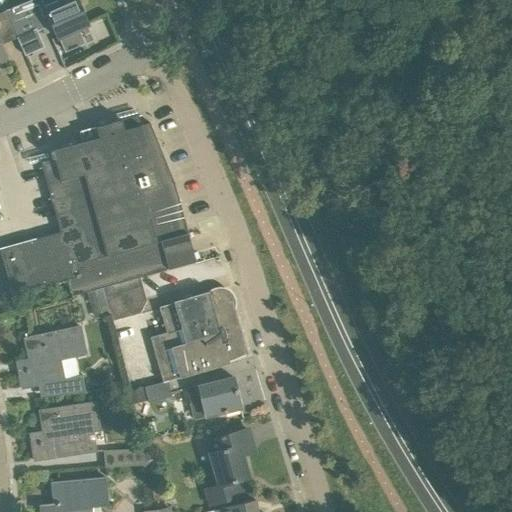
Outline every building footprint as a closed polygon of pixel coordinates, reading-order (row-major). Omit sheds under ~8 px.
[(5,0),(0,0),(0,12),(9,9),(5,0)] [(15,35),(17,38),(24,55),(44,47),(35,26),(50,20),(57,37),(88,24),(78,0),(66,0),(61,2),(60,0),(32,0),(6,11),(15,35)] [(6,11),(0,13),(0,62),(7,59),(0,43),(0,40),(15,35),(6,11)] [(99,138),(50,151),(52,159),(41,162),(52,200),(58,198),(69,236),(71,244),(64,246),(67,254),(74,252),(78,263),(81,277),(86,292),(86,293),(101,289),(101,288),(140,277),(196,261),(174,182),(150,124),(150,123),(141,125),(138,116),(96,127),(99,138)] [(71,244),(69,236),(6,254),(18,294),(67,281),(71,296),(86,292),(81,277),(78,263),(74,252),(67,254),(64,246),(71,244)] [(101,289),(104,296),(109,316),(110,322),(140,314),(146,301),(142,286),(140,277),(101,288),(101,289)] [(150,337),(163,382),(167,381),(180,378),(207,370),(230,363),(230,361),(233,360),(232,358),(246,353),(247,357),(249,356),(232,297),(230,298),(231,301),(213,306),(209,292),(175,302),(159,308),(166,333),(150,337)] [(80,326),(27,339),(33,368),(19,371),(22,389),(66,380),(69,395),(84,393),(80,375),(64,378),(61,360),(86,354),(80,326)] [(233,376),(187,388),(195,419),(241,408),(233,376)] [(167,381),(163,382),(144,387),(148,403),(172,397),(167,381)] [(143,388),(128,392),(131,404),(146,401),(143,388)] [(95,403),(41,411),(46,440),(32,442),(34,460),(97,451),(93,432),(99,431),(95,403)] [(239,445),(250,442),(247,429),(208,440),(211,453),(219,483),(203,488),(208,506),(247,495),(243,479),(249,478),(239,445)] [(141,449),(103,451),(104,468),(146,466),(141,449)] [(150,452),(143,454),(146,465),(153,463),(150,452)] [(92,511),(92,507),(109,506),(106,478),(52,483),(54,511),(92,511)] [(219,508),(220,511),(258,511),(255,499),(219,508)]
